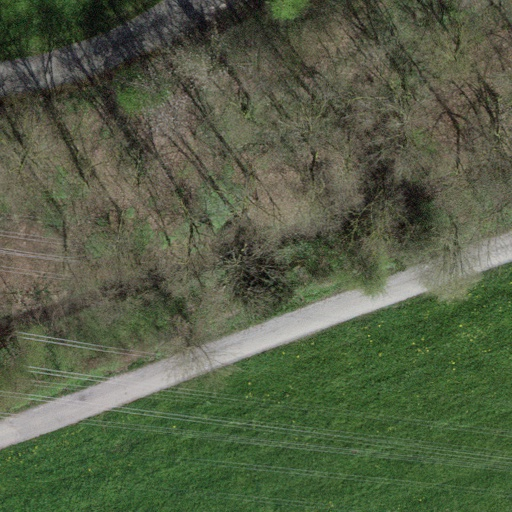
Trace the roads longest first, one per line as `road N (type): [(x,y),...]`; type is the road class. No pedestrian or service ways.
road 1 (track): [(0,438),(511,250)]
road 2 (track): [(0,79),(40,74),(177,23),(208,0)]
